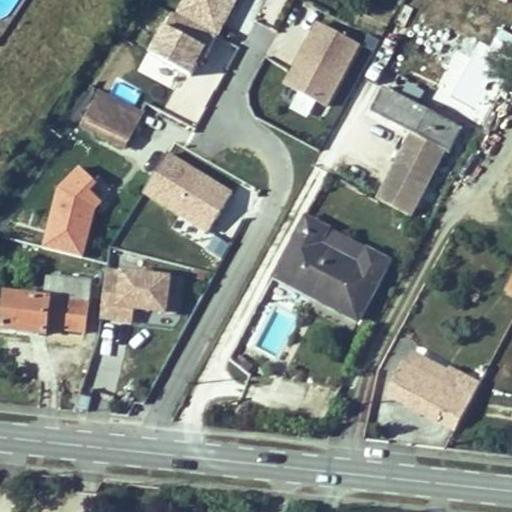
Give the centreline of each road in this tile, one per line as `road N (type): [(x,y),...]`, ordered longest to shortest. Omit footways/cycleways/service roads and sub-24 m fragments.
road 1 (residential): [(154,447),(160,410),(280,178),(263,142),(227,121)]
road 2 (secondary): [(511,484),(154,447)]
road 3 (secondary): [(154,447),(0,431)]
